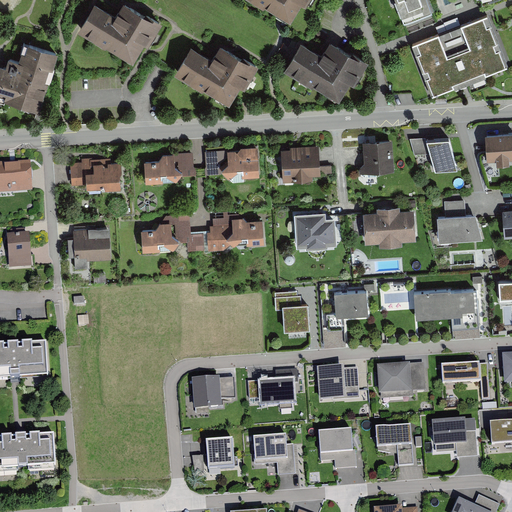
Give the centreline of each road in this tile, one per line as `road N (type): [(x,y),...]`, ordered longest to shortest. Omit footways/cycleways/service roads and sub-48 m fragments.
road 1 (residential): [(0,143),(511,111)]
road 2 (residential): [(180,503),(171,388),(184,367),(511,342)]
road 3 (residential): [(180,503),(349,491)]
road 4 (residential): [(349,491),(478,480),(511,492)]
